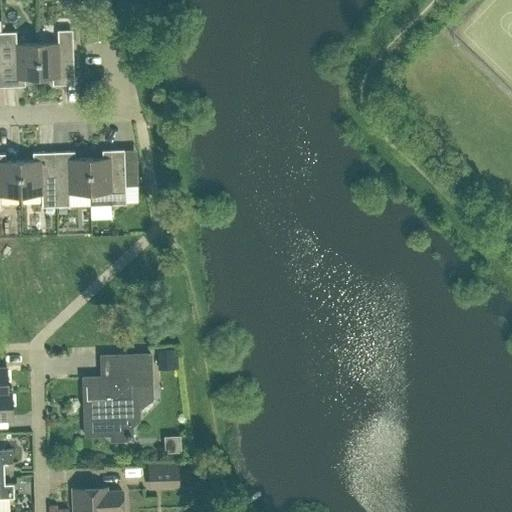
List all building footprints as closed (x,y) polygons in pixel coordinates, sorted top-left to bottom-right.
[(52,84),(74,83),(72,29),(57,29),(57,41),(37,42),(38,77),(52,77),(52,84)] [(3,86),(24,85),(24,78),(38,77),(37,42),(16,43),(15,31),(1,31),(3,86)] [(111,204),(125,203),(123,149),(102,149),(102,157),(88,157),(90,192),(110,192),(111,204)] [(69,205),(69,193),(90,192),(88,157),(75,158),(74,150),(53,151),(55,206),(69,205)] [(41,194),(41,206),(55,206),(53,151),(32,152),(32,159),(19,159),(20,195),(41,194)] [(0,195),(20,195),(19,159),(5,160),(5,153),(0,152),(0,195)] [(152,395),(151,384),(150,353),(100,354),(100,356),(108,355),(109,375),(82,376),(84,434),(110,434),(110,439),(132,439),(131,421),(133,419),(133,406),(133,404),(137,404),(146,395),(152,395)] [(0,415),(12,416),(11,390),(7,390),(0,390),(0,415)] [(0,473),(3,473),(3,462),(12,462),(12,448),(0,448),(0,473)] [(148,488),(179,488),(178,462),(148,463),(148,488)] [(0,497),(13,497),(13,483),(4,483),(3,473),(0,473),(0,497)] [(122,511),(122,490),(106,491),(105,487),(73,488),(73,503),(76,503),(76,511),(122,511)]
